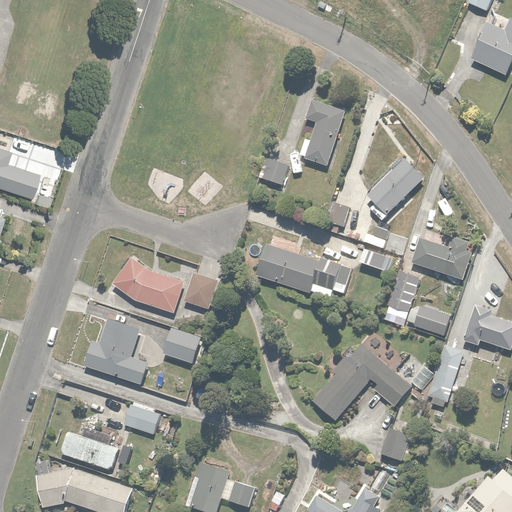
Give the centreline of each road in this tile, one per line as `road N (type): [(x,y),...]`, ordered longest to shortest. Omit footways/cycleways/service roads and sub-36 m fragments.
road 1 (residential): [(255,0),(328,34),(421,101),(511,224)]
road 2 (residential): [(83,204),(0,459)]
road 3 (residential): [(150,0),(83,204)]
road 4 (residential): [(83,204),(195,240),(224,235)]
